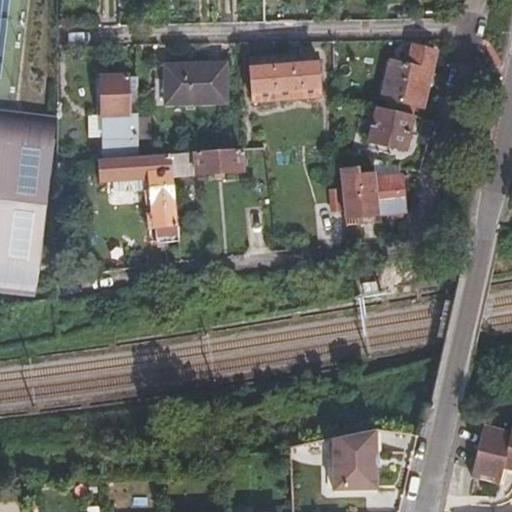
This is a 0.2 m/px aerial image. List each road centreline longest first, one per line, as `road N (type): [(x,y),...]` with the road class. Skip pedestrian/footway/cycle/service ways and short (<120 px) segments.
road 1 (residential): [(60,285),(410,248),(466,31)]
road 2 (residential): [(511,111),(421,511)]
road 3 (residential): [(64,42),(466,31)]
